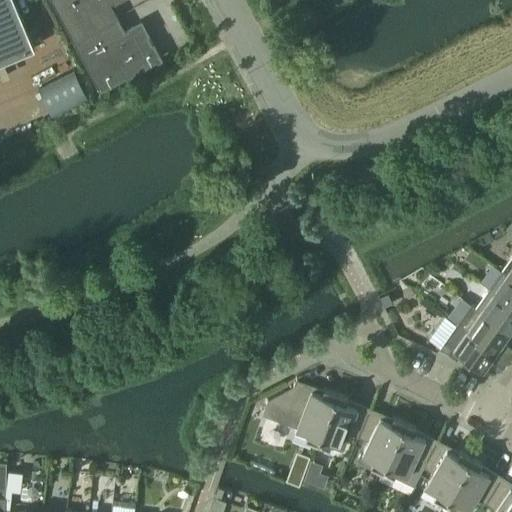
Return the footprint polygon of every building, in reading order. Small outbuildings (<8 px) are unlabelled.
[(14,0),(0,0),(0,59),(34,45),(14,0)] [(112,0),(50,0),(72,40),(117,16),(109,3),(112,1),(112,0)] [(159,58),(147,35),(146,35),(144,30),(131,27),(128,29),(128,28),(124,30),(117,16),(72,40),(99,90),(159,58)] [(511,253),(501,269),(511,276),(511,253)] [(511,276),(501,269),(488,288),(511,304),(511,276)] [(394,288),(379,295),(384,305),(399,298),(394,288)] [(511,304),(488,288),(474,306),(508,330),(511,323),(511,304)] [(511,347),(501,340),(508,330),(474,306),(470,303),(456,321),(508,358),(511,352),(511,347)] [(508,358),(456,321),(439,346),(456,359),(460,353),(481,368),(488,357),(502,367),(508,358)] [(317,441),(335,391),(324,387),(321,392),(295,382),(293,381),(289,392),(284,390),(283,390),(267,398),(261,413),(279,420),(278,420),(280,421),(280,420),(296,426),(294,432),(317,441)] [(357,436),(368,409),(367,409),(367,410),(345,401),(347,396),(335,391),(317,441),(340,450),(347,431),(357,435),(357,436)] [(381,468),(404,420),(392,415),(390,420),(368,410),(368,409),(357,436),(358,435),(367,440),(359,458),(381,468)] [(404,420),(381,468),(403,479),(413,483),(422,466),(435,441),(434,441),(413,431),(415,426),(404,420)] [(443,501),(470,455),(459,449),(456,454),(435,442),(435,441),(422,466),(423,466),(432,471),(422,488),(443,501)] [(484,502),(499,478),(498,478),(478,466),(481,461),(470,455),(443,501),(462,511),(465,511),(475,496),(484,502)] [(511,511),(511,487),(500,479),(500,478),(499,478),(484,502),(485,503),(485,502),(494,508),(491,511),(511,511)] [(35,511),(20,510),(4,508),(4,496),(3,496),(2,511),(35,511)]
